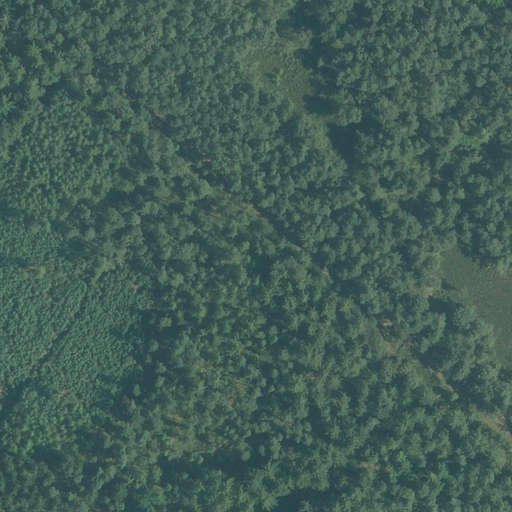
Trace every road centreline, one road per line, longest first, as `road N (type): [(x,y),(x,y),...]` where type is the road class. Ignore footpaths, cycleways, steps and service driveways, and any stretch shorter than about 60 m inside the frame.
road 1 (track): [(0,167),(74,71),(327,291),(338,318),(377,334),(511,457)]
road 2 (track): [(511,84),(417,0)]
